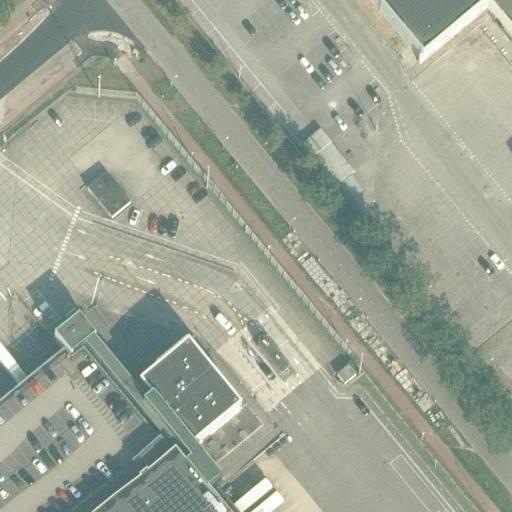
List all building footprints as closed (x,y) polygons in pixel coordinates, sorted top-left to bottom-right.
[(511,0),(368,0),(419,62),(417,64),(419,66),(485,11),(511,40),(511,0)] [(86,190),(111,221),(130,205),(105,175),(86,190)] [(0,511),(218,511),(209,500),(207,498),(221,487),(192,452),(201,444),(205,449),(212,444),(208,438),(239,412),(187,349),(172,362),(139,389),(151,403),(146,407),(93,343),(95,342),(78,321),(53,341),(70,362),(84,350),(173,459),(170,462),(82,356),(70,365),(67,361),(0,415),(0,511)] [(258,344),(258,349),(280,377),(288,371),(288,367),(267,341),(262,341),(258,344)] [(344,387),(355,377),(348,368),(336,377),(344,387)]
